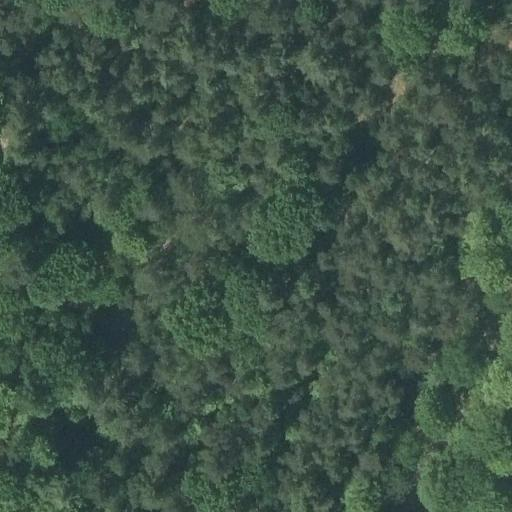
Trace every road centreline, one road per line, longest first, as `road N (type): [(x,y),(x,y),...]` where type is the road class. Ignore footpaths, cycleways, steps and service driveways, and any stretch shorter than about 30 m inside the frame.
road 1 (unclassified): [(410,511),(511,311)]
road 2 (unknown): [(511,394),(455,511)]
